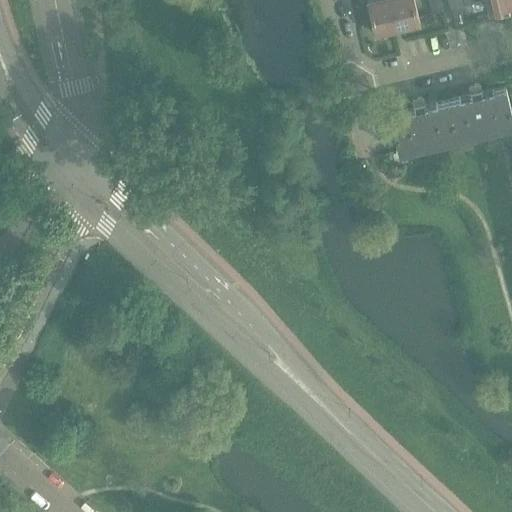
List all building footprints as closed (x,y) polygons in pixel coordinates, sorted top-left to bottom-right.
[(397,28),(390,0),(371,0),(367,1),(375,34),(397,28)] [(420,23),(414,0),(390,0),(397,28),(420,23)] [(464,5),(463,0),(448,0),(450,8),(464,5)] [(511,7),(511,0),(486,0),(490,13),(511,7)] [(444,11),(442,5),(430,8),(432,14),(444,11)] [(482,92),(480,84),(469,87),(471,95),(448,100),(457,136),(511,122),(511,111),(506,86),(482,92)] [(399,150),(457,136),(448,100),(425,106),(423,98),(413,100),(414,108),(390,114),(399,150)]
